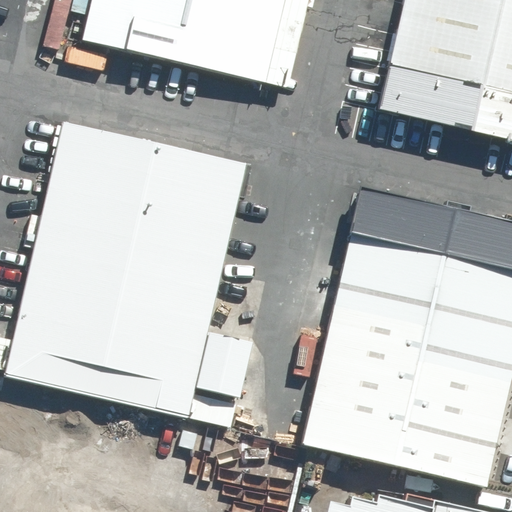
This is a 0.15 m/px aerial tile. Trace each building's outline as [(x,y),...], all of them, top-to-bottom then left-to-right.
[(86,0),(76,46),(260,88),(280,0),(86,0)] [(511,146),(511,0),(398,0),(372,114),(511,146)] [(248,171),(57,126),(0,370),(191,415),(248,171)] [(511,401),(511,229),(350,192),(292,441),(492,487),(511,401)] [(18,260),(0,255),(0,296),(9,299),(18,260)] [(299,448),(223,429),(219,445),(295,464),(299,448)] [(242,452),(221,447),(212,483),(233,488),(242,452)] [(325,459),(309,455),(301,488),(318,492),(325,459)] [(282,511),(291,480),(272,475),(267,492),(254,489),(248,511),(282,511)] [(453,511),(341,487),(335,511),(453,511)]
